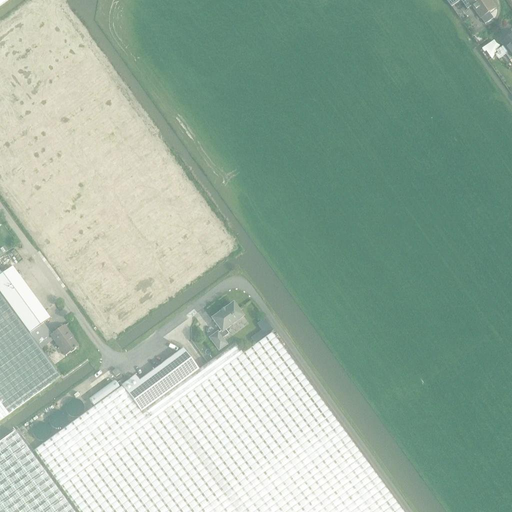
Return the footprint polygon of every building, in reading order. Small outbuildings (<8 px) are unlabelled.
[(0,192),(101,332),(231,239),(58,0),(8,0),(0,6),(0,56),(14,76),(0,86),(0,192)] [(462,0),(461,1),(462,2),(468,11),(473,7),(481,19),(482,19),(490,13),(496,9),(489,0),(462,0)] [(490,13),(482,19),(485,25),(494,19),(490,13)] [(511,38),(503,45),(509,53),(506,55),(510,61),(511,59),(511,38)] [(0,56),(0,86),(14,76),(0,56)] [(11,269),(2,276),(0,276),(0,294),(40,350),(47,344),(49,343),(53,340),(50,336),(42,324),(48,320),(33,297),(21,280),(11,269)] [(60,377),(40,350),(0,294),(0,276),(2,276),(0,273),(0,420),(5,417),(18,408),(60,377)] [(242,317),(233,304),(224,310),(220,313),(220,314),(212,320),(221,332),(218,335),(217,333),(210,339),(219,351),(226,345),(222,339),(228,334),(225,330),(242,317)] [(62,327),(50,336),(53,340),(64,356),(73,350),(78,347),(71,338),(70,339),(62,327)] [(402,511),(352,444),(338,426),(307,383),(271,334),(242,355),(148,424),(120,387),(34,451),(58,486),(77,511),(402,511)] [(135,376),(120,387),(148,424),(242,355),(235,344),(198,371),(183,350),(139,382),(135,376)] [(120,373),(116,368),(112,371),(116,376),(120,373)] [(72,511),(14,433),(0,443),(0,511),(72,511)]
